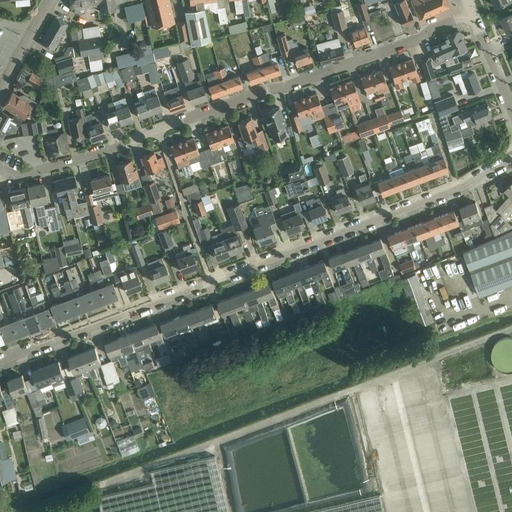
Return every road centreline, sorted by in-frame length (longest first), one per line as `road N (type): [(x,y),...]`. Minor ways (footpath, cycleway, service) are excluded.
road 1 (residential): [(0,362),(458,189),(511,159)]
road 2 (residential): [(0,168),(15,176),(128,144),(472,14)]
